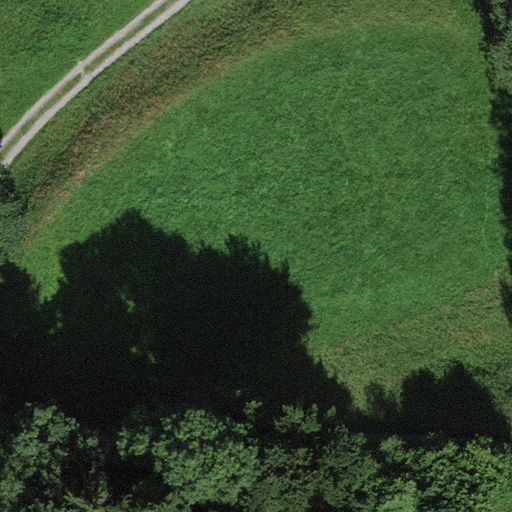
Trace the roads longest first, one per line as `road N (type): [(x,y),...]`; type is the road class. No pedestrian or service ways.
road 1 (track): [(511,395),(0,389)]
road 2 (track): [(0,131),(179,0)]
